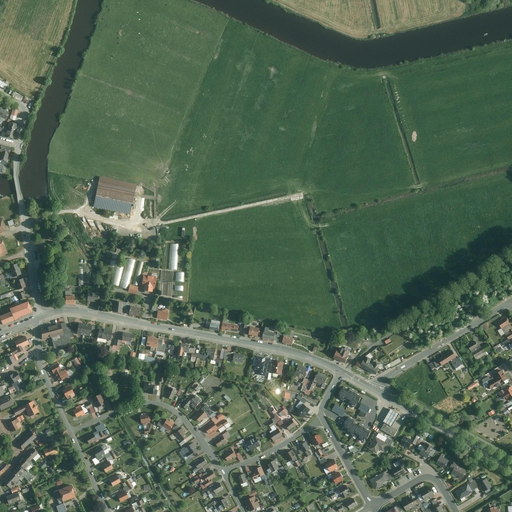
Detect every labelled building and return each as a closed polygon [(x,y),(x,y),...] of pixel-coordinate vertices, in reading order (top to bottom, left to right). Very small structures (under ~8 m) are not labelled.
[(9,122),(7,129),(16,132),(18,125),(9,122)] [(7,129),(5,136),(14,139),(16,132),(7,129)] [(11,148),(1,145),(0,150),(0,160),(7,162),(11,148)] [(136,184),(99,177),(93,207),(130,215),(136,184)] [(0,257),(8,254),(0,234),(7,231),(1,217),(0,217),(0,257)] [(177,270),(179,245),(170,244),(169,270),(177,270)] [(136,261),(128,259),(120,287),(129,289),(136,261)] [(144,263),(139,262),(133,285),(138,286),(144,263)] [(22,275),(18,264),(10,267),(13,277),(14,278),(17,277),(22,275)] [(124,266),(116,264),(111,285),(119,286),(124,266)] [(183,298),(185,273),(177,273),(175,297),(183,298)] [(156,278),(143,276),(142,286),(144,287),(143,291),(152,293),(153,288),(155,288),(156,278)] [(26,288),(23,279),(15,282),(18,290),(26,288)] [(138,288),(130,285),(128,293),(136,295),(138,288)] [(98,294),(88,293),(88,302),(98,303),(98,294)] [(75,296),(65,296),(65,305),(75,305),(75,296)] [(126,308),(126,302),(113,301),(112,306),(114,306),(113,312),(122,313),(122,308),(126,308)] [(29,302),(10,309),(11,312),(0,316),(0,317),(4,326),(19,320),(18,319),(33,313),(29,302)] [(139,316),(141,308),(130,306),(128,314),(139,316)] [(162,311),(158,310),(157,319),(167,320),(168,310),(162,309),(162,311)] [(511,323),(506,315),(501,319),(498,322),(502,328),(506,326),(511,323)] [(64,321),(41,328),(41,339),(50,336),(53,346),(70,342),(69,337),(69,336),(72,335),(70,330),(69,325),(66,327),(64,321)] [(76,333),(83,334),(85,323),(78,322),(78,323),(77,331),(76,333)] [(74,326),(69,325),(70,330),(77,331),(78,323),(74,323),(74,326)] [(238,325),(222,323),(221,330),(237,332),(238,325)] [(112,329),(99,327),(97,337),(110,339),(112,329)] [(259,328),(250,327),(249,334),(257,336),(259,328)] [(273,332),(263,330),(262,337),(272,339),(273,334),(273,332)] [(133,333),(123,331),(121,342),(125,343),(125,340),(131,341),(133,333)] [(293,338),(283,335),(282,341),(292,344),(293,338)] [(26,336),(14,341),(17,346),(20,351),(23,350),(22,347),(29,344),(26,336)] [(158,338),(147,336),(146,345),(156,347),(158,338)] [(163,339),(158,338),(156,347),(156,350),(164,352),(166,344),(162,343),(163,339)] [(509,338),(502,342),(505,346),(511,342),(509,338)] [(484,352),(481,347),(479,344),(478,345),(475,341),(468,345),(475,357),(484,352)] [(185,343),(180,343),(180,348),(178,348),(177,355),(182,355),(182,351),(184,352),(185,343)] [(488,343),(481,347),(484,352),(491,348),(488,343)] [(178,345),(174,344),(173,349),(170,349),(169,354),(172,355),(172,354),(176,354),(178,345)] [(20,351),(17,346),(10,349),(13,355),(16,353),(20,351)] [(210,353),(211,348),(207,347),(206,352),(204,352),(203,359),(205,360),(206,356),(207,356),(208,353),(210,353)] [(350,351),(341,347),(339,351),(337,350),(333,358),(345,363),(350,351)] [(216,349),(211,348),(210,353),(209,359),(215,360),(215,362),(221,363),(222,358),(217,357),(217,355),(215,354),(216,349)] [(452,350),(443,355),(448,362),(450,360),(455,368),(463,364),(459,357),(456,358),(455,357),(456,357),(452,350)] [(244,355),(234,352),(232,360),(243,362),(244,355)] [(61,354),(50,360),(52,363),(62,357),(61,354)] [(15,360),(13,355),(7,358),(10,365),(15,360)] [(448,362),(443,355),(433,361),(438,368),(448,362)] [(368,370),(372,364),(369,362),(371,359),(366,356),(364,360),(364,359),(360,366),(368,370)] [(270,359),(262,358),(260,366),(268,367),(270,359)] [(399,358),(389,364),(391,367),(401,362),(399,358)] [(284,361),(273,360),(271,372),(281,374),(282,373),(283,366),(284,361)] [(372,364),(368,370),(375,374),(379,368),(378,367),(380,364),(376,361),(374,365),(372,364)] [(57,362),(49,367),(57,381),(68,375),(64,368),(62,370),(57,362)] [(307,368),(298,364),(294,375),(298,376),(299,373),(304,375),(307,368)] [(428,375),(427,373),(430,371),(427,365),(423,368),(424,369),(416,374),(420,381),(428,375)] [(507,379),(502,369),(494,374),(496,378),(494,380),(488,383),(488,384),(491,389),(507,379)] [(16,371),(7,377),(12,384),(17,380),(21,378),(16,371)] [(328,377),(317,372),(314,379),(316,380),(315,381),(320,384),(319,386),(324,388),(326,384),(325,383),(328,377)] [(488,383),(494,380),(492,377),(490,379),(488,376),(482,380),(485,386),(488,384),(488,383)] [(149,390),(149,394),(156,394),(156,389),(159,389),(159,385),(150,384),(150,381),(143,381),(143,390),(149,390)] [(65,389),(62,390),(65,396),(69,394),(72,398),(75,396),(69,384),(64,387),(65,389)] [(168,391),(166,396),(172,399),(174,393),(176,394),(178,390),(168,386),(166,391),(168,391)] [(511,397),(511,388),(511,386),(504,390),(505,392),(502,394),(503,395),(505,399),(509,397),(510,399),(511,397)] [(344,398),(348,392),(345,390),(342,389),(341,391),(340,391),(338,395),(340,395),(339,398),(343,400),(344,398)] [(344,398),(350,401),(353,395),(354,394),(351,392),(348,391),(348,392),(344,398)] [(105,402),(100,393),(91,398),(96,407),(105,402)] [(9,394),(0,398),(0,407),(1,410),(14,404),(9,394)] [(186,401),(182,405),(187,409),(191,404),(194,408),(201,400),(195,395),(192,399),(187,396),(184,399),(186,401)] [(306,401),(298,395),(296,397),(304,403),(306,401)] [(356,397),(353,395),(350,401),(349,403),(353,406),(354,404),(356,405),(359,401),(358,400),(359,398),(356,397)] [(39,411),(33,400),(24,405),(26,410),(29,416),(39,411)] [(206,404),(198,412),(199,413),(195,417),(200,422),(204,418),(205,419),(213,412),(206,404)] [(303,404),(296,412),(303,417),(309,410),(303,404)] [(362,404),(358,410),(365,414),(369,407),(362,404)] [(26,410),(24,405),(14,410),(16,415),(26,410)] [(76,408),(73,410),(76,417),(80,415),(81,416),(85,414),(79,405),(75,407),(76,408)] [(383,421),(385,422),(392,426),(399,413),(390,408),(383,421)] [(143,414),(139,415),(141,423),(142,422),(142,424),(146,424),(146,423),(150,423),(148,412),(143,413),(143,414)] [(352,422),(353,421),(350,419),(347,417),(346,419),(345,419),(343,423),(345,424),(344,426),(348,429),(352,422)] [(18,418),(8,423),(13,431),(19,428),(17,423),(20,422),(18,418)] [(169,421),(166,419),(164,422),(160,419),(157,425),(161,427),(162,426),(166,428),(165,429),(169,431),(174,422),(170,420),(169,421)] [(291,419),(285,424),(290,430),(296,425),(291,419)] [(210,425),(205,428),(209,434),(214,430),(215,432),(219,429),(224,426),(222,423),(217,426),(213,421),(209,423),(210,425)] [(354,432),(357,426),(354,424),(352,422),(348,429),(347,430),(353,433),(354,432)] [(397,429),(392,426),(385,422),(381,430),(393,436),(397,429)] [(354,432),(360,435),(363,429),(364,428),(361,426),(358,424),(357,426),(354,432)] [(182,428),(175,434),(177,437),(179,436),(182,441),(188,437),(184,432),(185,432),(182,428)] [(278,428),(269,434),(273,442),(283,436),(278,428)] [(366,430),(363,429),(360,435),(358,437),(363,439),(364,437),(366,438),(368,434),(369,432),(366,430)] [(31,431),(18,443),(23,449),(36,437),(31,431)] [(92,433),(85,437),(89,444),(96,440),(92,433)] [(322,442),(318,434),(310,438),(312,442),(313,442),(315,445),(322,442)] [(219,438),(214,442),(218,448),(224,444),(225,445),(228,443),(226,439),(223,435),(218,437),(219,438)] [(412,440),(404,436),(400,444),(408,448),(412,440)] [(256,437),(247,442),(251,450),(261,445),(256,437)] [(388,444),(375,437),(368,449),(376,453),(379,449),(383,452),(388,444)] [(305,441),(299,446),(306,457),(310,455),(307,450),(310,448),(305,441)] [(189,458),(198,452),(195,447),(196,446),(194,442),(185,448),(187,451),(189,450),(190,452),(187,455),(189,458)] [(420,451),(419,453),(427,458),(429,454),(432,456),(436,451),(432,449),(433,447),(425,442),(423,446),(420,444),(417,449),(420,451)] [(56,445),(43,449),(46,455),(51,453),(52,455),(59,453),(56,445)] [(100,447),(93,451),(97,457),(104,453),(100,447)] [(29,452),(24,457),(29,462),(39,453),(33,448),(29,452)] [(229,452),(224,455),(227,460),(233,457),(234,459),(237,457),(237,456),(232,448),(228,451),(229,452)] [(291,450),(285,454),(291,464),(294,462),(297,460),(291,450)] [(442,453),(436,463),(444,468),(449,461),(443,457),(444,454),(442,453)] [(24,457),(18,463),(23,468),(29,462),(24,457)] [(207,463),(204,457),(199,461),(198,459),(193,462),(197,467),(193,470),(195,473),(203,468),(202,467),(207,463)] [(462,479),(467,470),(456,464),(458,461),(455,459),(449,469),(453,471),(451,473),(462,479)] [(279,468),(275,460),(267,464),(269,468),(266,469),(269,475),(273,473),(273,472),(279,468)] [(334,460),(323,466),(324,468),(323,469),(326,473),(338,467),(334,460)] [(4,461),(0,464),(0,465),(5,471),(9,467),(4,461)] [(109,461),(101,466),(106,473),(113,468),(109,461)] [(19,465),(12,472),(18,478),(22,475),(29,482),(33,477),(28,471),(27,472),(19,465)] [(399,465),(392,470),(397,478),(404,473),(399,465)] [(261,466),(254,469),(255,473),(252,474),(253,477),(254,479),(265,475),(261,466)] [(283,466),(279,468),(284,477),(288,475),(283,466)] [(216,476),(212,471),(207,474),(207,472),(203,475),(207,481),(204,483),(206,487),(213,482),(211,479),(216,476)] [(384,471),(369,480),(376,490),(384,485),(382,483),(388,480),(389,482),(393,479),(389,474),(386,475),(384,471)] [(12,472),(3,481),(11,488),(19,479),(18,478),(12,472)] [(339,472),(331,476),(335,483),(342,480),(339,472)] [(245,473),(238,476),(241,484),(245,482),(248,481),(245,473)] [(117,475),(109,479),(113,486),(120,482),(117,475)] [(486,478),(479,483),(485,491),(492,486),(486,478)] [(478,487),(474,482),(469,485),(473,491),(478,487)] [(224,490),(220,483),(212,487),(214,490),(211,492),(214,497),(217,495),(216,494),(224,490)] [(468,484),(455,491),(460,499),(473,492),(468,484)] [(70,485),(53,491),(57,499),(61,498),(62,502),(75,497),(70,485)] [(350,492),(347,486),(339,490),(343,498),(348,496),(347,494),(350,492)] [(429,487),(420,492),(425,501),(435,496),(429,487)] [(125,491),(117,495),(120,502),(128,498),(125,491)] [(18,492),(6,497),(9,504),(21,500),(18,492)] [(255,496),(245,501),(250,511),(260,506),(258,502),(260,502),(258,499),(257,499),(255,496)] [(411,497),(401,503),(406,511),(416,505),(411,497)] [(229,505),(225,498),(218,502),(220,506),(218,507),(220,511),(229,505)] [(358,506),(354,499),(343,505),(342,503),(336,506),(339,511),(344,509),(345,510),(349,508),(350,510),(358,506)] [(215,501),(209,504),(211,509),(213,508),(214,509),(217,508),(216,505),(217,504),(215,501)] [(66,511),(63,503),(56,506),(57,511),(66,511)]
